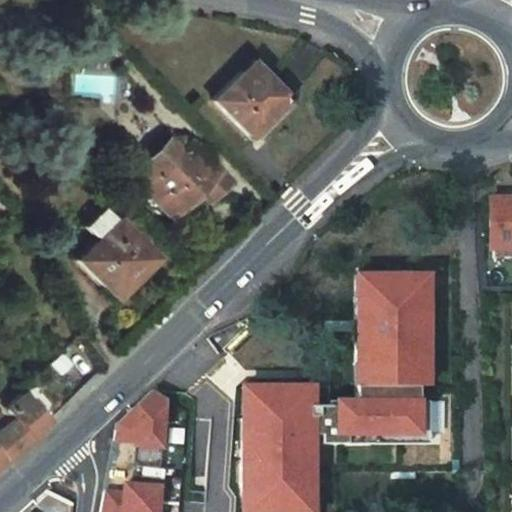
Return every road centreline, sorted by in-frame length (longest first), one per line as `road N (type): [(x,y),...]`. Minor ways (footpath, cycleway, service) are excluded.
road 1 (unknown): [(484,140),(483,455),(466,511)]
road 2 (primary): [(303,211),(57,441)]
road 3 (tertiary): [(241,0),(347,33),(384,76)]
road 4 (primary): [(303,211),(425,140)]
road 5 (primary): [(388,100),(303,211)]
